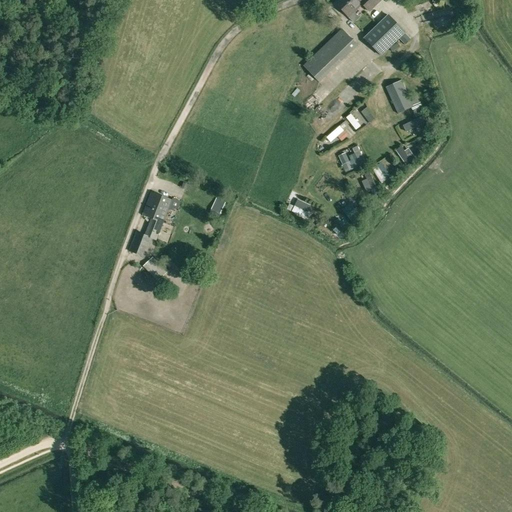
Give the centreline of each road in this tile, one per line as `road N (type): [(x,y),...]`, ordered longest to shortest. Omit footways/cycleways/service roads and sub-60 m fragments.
road 1 (track): [(298,0),(236,31),(162,151),(75,408)]
road 2 (track): [(72,443),(238,511)]
